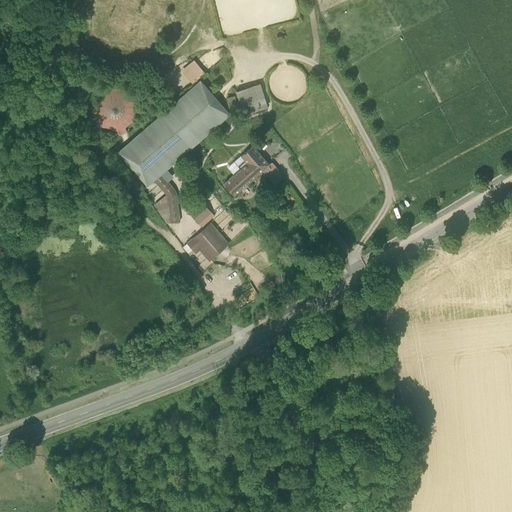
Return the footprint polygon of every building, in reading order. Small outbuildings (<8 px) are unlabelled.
[(84,50),(68,50),(68,68),(85,67),(84,50)] [(192,70),(198,65),(193,60),(181,71),(191,84),(199,78),(198,78),(192,70)] [(198,78),(199,78),(204,73),(198,65),(192,70),(198,78)] [(118,152),(146,185),(175,159),(179,164),(187,157),(183,153),(228,114),(200,82),(118,152)] [(259,84),(236,92),(243,115),(266,107),(259,84)] [(113,130),(128,125),(135,111),(130,96),(116,89),(101,94),(93,108),(98,123),(113,130)] [(226,99),(230,115),(238,113),(234,97),(226,99)] [(252,146),(241,156),(247,163),(233,175),(223,184),(233,195),(262,170),(269,164),(252,146)] [(228,169),(233,175),(247,163),(241,156),(228,167),(228,169)] [(272,162),(269,164),(262,170),(275,185),(284,178),(279,173),(280,171),(272,162)] [(161,174),(159,176),(172,191),(174,194),(177,217),(179,217),(176,194),(174,189),(161,174)] [(154,205),(167,223),(180,221),(179,217),(177,217),(174,194),(172,191),(159,176),(154,180),(167,195),(154,205)] [(184,207),(189,212),(201,202),(196,197),(184,207)] [(213,217),(210,213),(201,202),(189,212),(199,223),(202,226),(213,217)] [(199,247),(210,260),(227,245),(209,224),(187,243),(194,252),(199,247)] [(277,288),(272,281),(260,289),(265,296),(277,288)]
